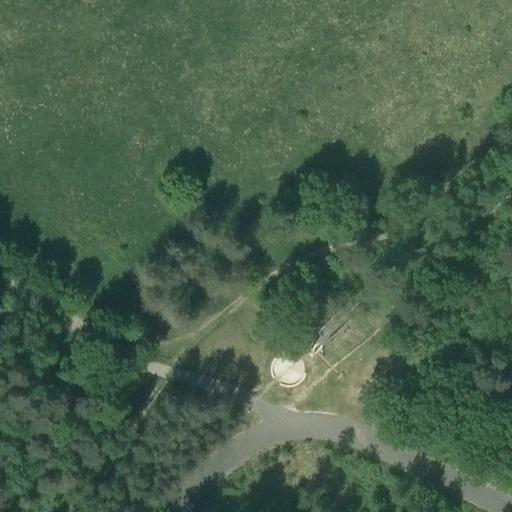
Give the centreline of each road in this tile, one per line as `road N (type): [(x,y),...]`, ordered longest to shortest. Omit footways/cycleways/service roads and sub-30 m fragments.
road 1 (unclassified): [(511,510),(354,436),(285,425),(227,390),(122,357),(0,270)]
road 2 (unknown): [(511,137),(444,190),(423,225),(398,239),(331,250),(260,284),(209,321),(162,372)]
road 3 (track): [(164,511),(196,481),(285,425)]
